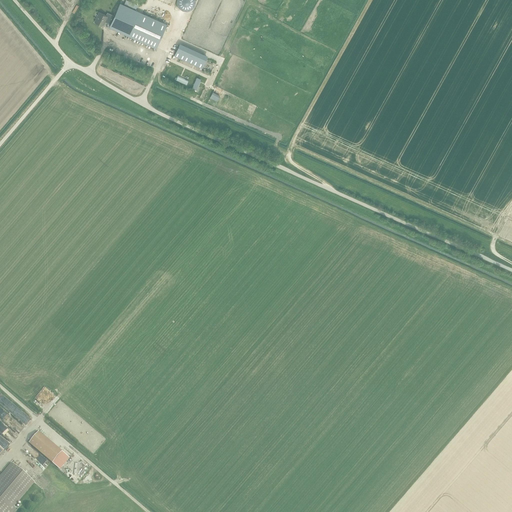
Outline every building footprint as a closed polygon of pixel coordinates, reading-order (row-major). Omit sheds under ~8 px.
[(177,0),(177,2),(177,6),(180,9),(183,11),(187,11),(190,10),(193,8),(195,4),(195,0),(177,0)] [(156,47),(166,24),(120,3),(114,16),(107,13),(106,15),(99,12),(99,13),(100,13),(98,18),(96,18),(94,22),(103,26),(105,21),(111,23),(109,26),(156,47)] [(178,46),(174,55),(202,68),(206,59),(178,46)] [(3,393),(0,395),(0,398),(6,403),(8,400),(6,399),(8,397),(3,393)] [(39,432),(29,444),(52,464),(62,452),(39,432)] [(15,507),(34,484),(35,483),(12,464),(0,478),(0,511),(12,511),(16,508),(15,507)]
